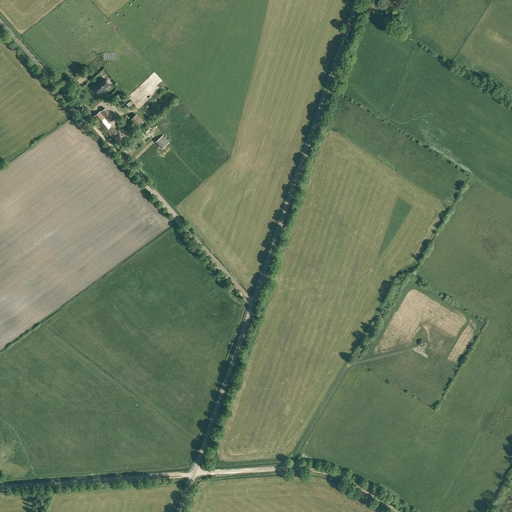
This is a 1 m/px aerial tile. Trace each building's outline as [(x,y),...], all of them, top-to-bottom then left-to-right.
[(89,79),(84,74),(77,81),(81,86),(89,79)] [(98,83),(92,87),(98,94),(104,90),(109,85),(103,78),(98,83)] [(100,111),(93,116),(106,131),(112,138),(118,132),(112,126),(109,122),(114,119),(105,108),(101,112),(100,111)] [(130,120),(137,127),(143,121),(136,114),(130,120)] [(121,130),(130,120),(125,116),(116,125),(121,130)] [(161,149),(167,144),(161,137),(155,142),(161,149)]
